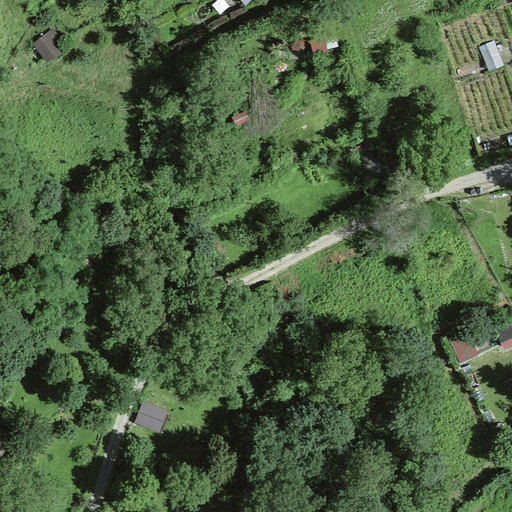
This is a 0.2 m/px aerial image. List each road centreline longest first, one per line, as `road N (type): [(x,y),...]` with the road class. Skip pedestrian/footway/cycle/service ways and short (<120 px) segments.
road 1 (track): [(511,160),(210,307),(141,384),(103,511)]
road 2 (track): [(135,150),(210,307)]
